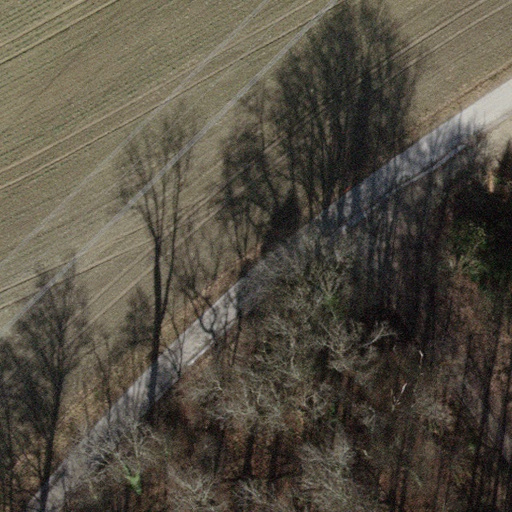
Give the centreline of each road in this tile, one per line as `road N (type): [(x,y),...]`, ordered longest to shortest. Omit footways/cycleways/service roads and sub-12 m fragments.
road 1 (unclassified): [(511,97),(423,153),(131,423),(60,511)]
road 2 (track): [(511,434),(350,221)]
